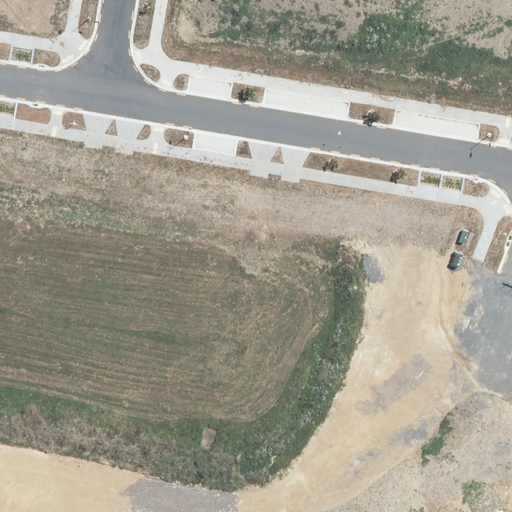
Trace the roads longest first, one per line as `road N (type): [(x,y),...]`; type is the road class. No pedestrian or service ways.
road 1 (residential): [(511,167),(104,95)]
road 2 (unknown): [(408,511),(511,278)]
